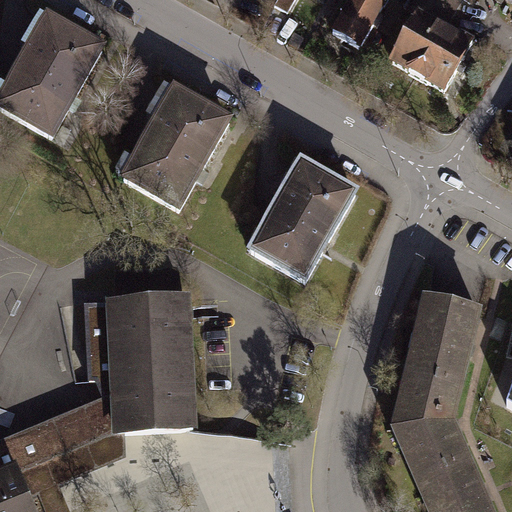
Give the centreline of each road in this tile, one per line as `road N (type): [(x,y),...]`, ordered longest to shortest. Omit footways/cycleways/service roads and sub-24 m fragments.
road 1 (residential): [(350,511),(343,445),(364,353),(442,174)]
road 2 (residential): [(442,174),(140,0)]
